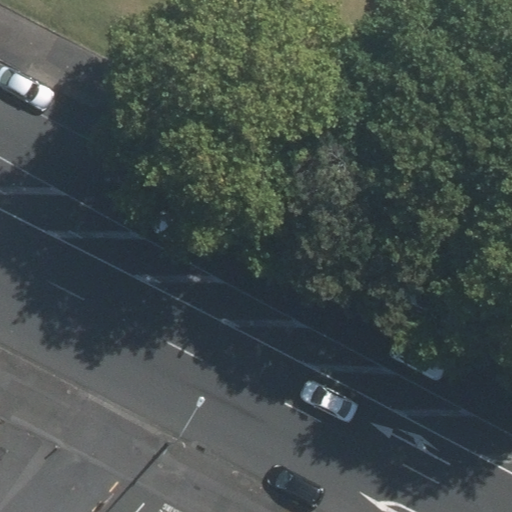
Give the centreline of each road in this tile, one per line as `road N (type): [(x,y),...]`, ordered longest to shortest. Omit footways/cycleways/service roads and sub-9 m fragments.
road 1 (secondary): [(511,475),(192,297)]
road 2 (residential): [(18,511),(192,297)]
road 3 (secondary): [(0,172),(129,264)]
road 4 (secondary): [(129,264),(0,212)]
